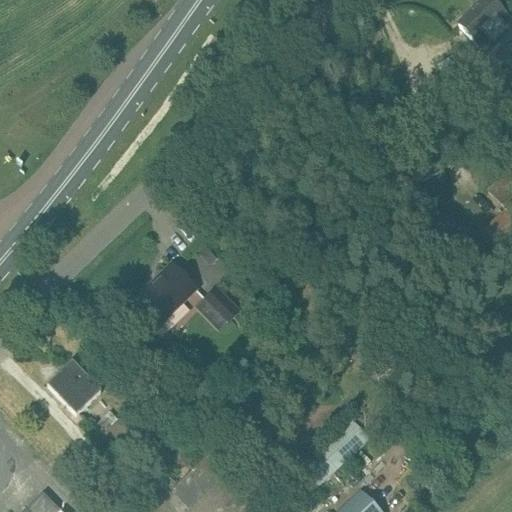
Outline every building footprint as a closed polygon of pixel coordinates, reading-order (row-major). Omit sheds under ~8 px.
[(504,30),(511,22),(489,0),(485,0),(458,28),(481,52),(489,44),(492,47),(507,33),(504,30)] [(389,133),(407,123),(401,112),(383,121),(389,133)] [(388,205),(390,204),(418,257),(430,280),(457,266),(445,243),(419,194),(448,179),(434,152),(384,180),(385,185),(379,189),(388,205)] [(486,263),(494,255),(495,254),(501,262),(511,253),(511,170),(487,192),(504,213),(477,236),(471,244),(486,263)] [(352,229),(374,206),(359,192),(337,214),(352,229)] [(510,281),(511,279),(511,262),(502,272),(510,281)] [(195,291),(186,282),(172,267),(149,289),(150,291),(135,305),(133,304),(132,305),(155,329),(195,291)] [(227,327),(238,315),(215,291),(203,302),(227,327)] [(467,348),(492,333),(478,308),(452,323),(467,348)] [(323,342),(342,361),(371,331),(351,313),(323,342)] [(164,367),(155,357),(145,367),(154,376),(164,367)] [(101,394),(85,378),(71,364),(47,388),(61,402),(76,418),(101,394)] [(234,394),(250,412),(260,402),(245,384),(234,394)] [(101,439),(112,450),(127,465),(144,448),(130,433),(119,421),(101,439)] [(314,493),(370,442),(350,423),(298,472),(304,481),(291,494),(305,509),(318,497),(314,493)] [(461,452),(449,440),(448,443),(434,428),(423,438),(447,465),(461,452)] [(179,448),(185,456),(201,442),(194,435),(179,448)] [(232,471),(249,455),(242,449),(225,463),(232,471)] [(274,473),(262,459),(239,480),(251,493),(274,473)] [(200,469),(176,492),(185,501),(173,511),(192,511),(218,488),(200,469)] [(171,491),(177,486),(168,478),(163,484),(171,491)] [(162,487),(148,503),(154,509),(168,492),(162,487)] [(379,511),(360,492),(339,511),(379,511)] [(56,511),(44,499),(30,511),(56,511)] [(200,511),(221,511),(224,510),(218,501),(200,511)]
